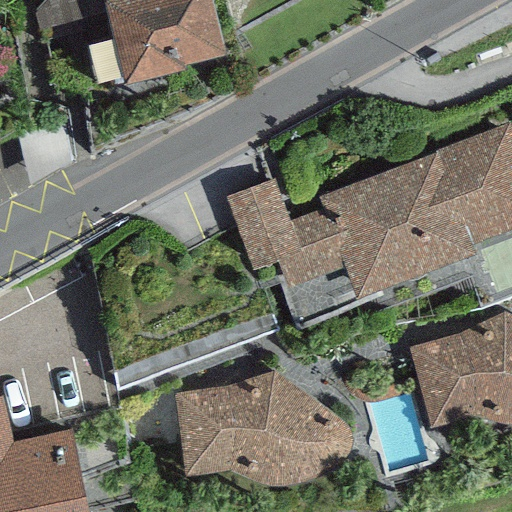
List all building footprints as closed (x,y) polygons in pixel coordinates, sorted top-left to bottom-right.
[(107,0),(41,0),(34,7),(41,41),(84,31),(80,15),(109,5),(107,0)] [(212,0),(107,0),(109,5),(112,15),(125,70),(224,45),(212,0)] [(95,77),(125,70),(112,15),(105,17),(109,33),(86,38),(95,77)] [(274,173),(225,192),(252,261),(276,252),(287,281),(343,260),(355,290),(473,244),(470,235),(511,218),(511,123),(510,117),(316,192),(321,205),(291,216),(274,173)] [(457,332),(408,342),(428,421),(471,409),(479,412),(487,415),(500,418),(511,419),(511,418),(511,313),(505,309),(457,332)] [(224,382),(174,387),(183,467),(228,460),(236,465),(243,469),(255,474),(266,476),(278,475),(288,475),(302,472),(313,468),(326,463),(336,457),(346,448),(350,442),(351,436),(352,429),(350,422),(345,417),(274,366),(224,382)] [(3,387),(0,387),(0,511),(93,511),(70,417),(14,431),(3,387)] [(427,456),(420,398),(386,402),(393,461),(427,456)]
